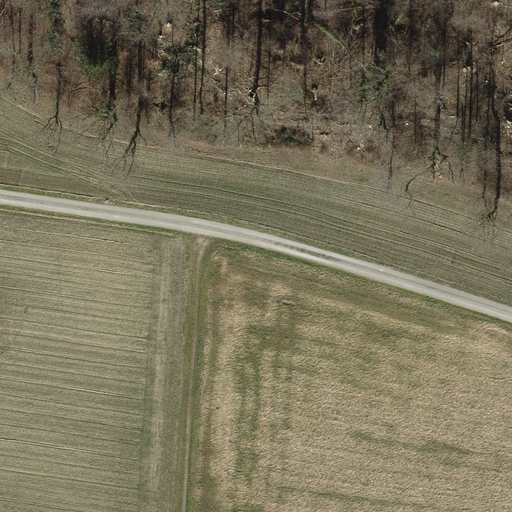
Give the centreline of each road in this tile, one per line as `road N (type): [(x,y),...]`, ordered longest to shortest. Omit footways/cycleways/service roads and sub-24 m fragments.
road 1 (track): [(200,229),(511,318)]
road 2 (track): [(179,511),(200,229)]
road 3 (track): [(0,199),(200,229)]
